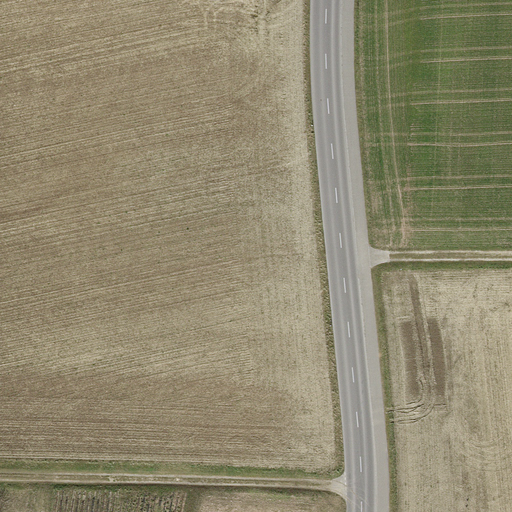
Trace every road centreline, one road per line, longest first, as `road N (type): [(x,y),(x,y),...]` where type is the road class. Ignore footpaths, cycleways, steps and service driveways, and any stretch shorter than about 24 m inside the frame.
road 1 (tertiary): [(363,511),(328,0)]
road 2 (track): [(0,477),(365,493)]
road 3 (track): [(343,258),(511,260)]
